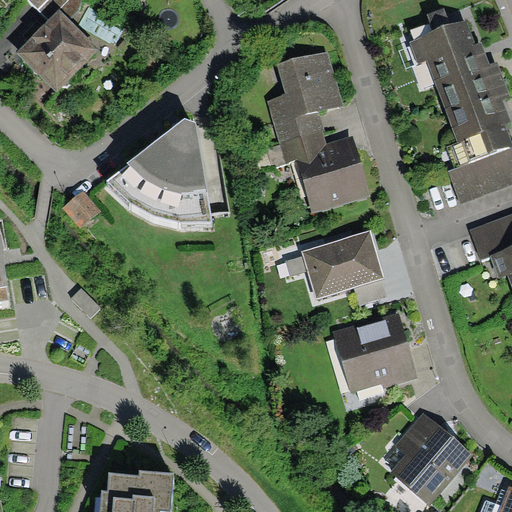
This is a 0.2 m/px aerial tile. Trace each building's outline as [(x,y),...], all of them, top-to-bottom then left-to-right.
[(511,180),(511,159),(460,30),(447,35),(441,20),(426,26),(432,41),(406,52),(414,69),(421,67),(463,171),(447,178),(457,203),(511,180)] [(86,62),(48,27),(12,66),(49,101),(86,62)] [(316,109),(337,104),(324,57),(280,68),(289,103),(275,107),(285,145),(323,135),(316,109)] [(194,136),(183,133),(111,190),(131,209),(156,222),(184,228),(210,227),(194,136)] [(316,211),(363,198),(349,148),(329,154),(326,140),(274,154),(279,172),(303,165),(316,211)] [(511,221),(467,239),(478,267),(484,265),(492,287),(504,282),(511,302),(511,221)] [(363,242),(299,259),(311,305),(376,287),(363,242)] [(407,381),(392,325),(334,340),(349,397),(407,381)] [(457,461),(423,427),(378,472),(413,506),(457,461)] [(169,511),(171,483),(111,479),(109,511),(169,511)]
